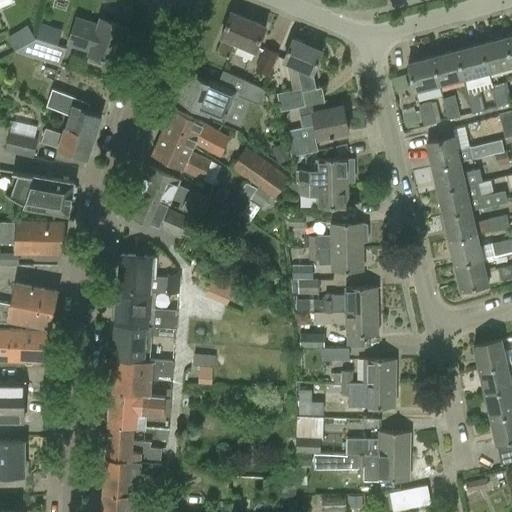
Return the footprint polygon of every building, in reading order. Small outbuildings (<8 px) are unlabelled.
[(255,50),(265,25),(231,12),(215,53),(228,58),(234,42),(255,50)] [(66,43),(77,46),(90,51),(89,54),(117,64),(129,28),(101,19),(98,25),(75,18),(66,43)] [(4,36),(12,48),(32,35),(23,23),(4,36)] [(16,51),(45,60),(51,43),(36,38),(16,51)] [(283,61),(287,62),(292,90),(277,93),(281,110),(325,101),(322,86),(315,87),(312,73),(321,50),(292,38),(283,61)] [(504,38),(480,44),(487,72),(511,65),(504,38)] [(480,44),(456,50),(463,78),(487,72),(480,44)] [(275,52),(264,47),(255,70),(266,75),(275,52)] [(439,84),(463,78),(456,50),(432,57),(439,84)] [(414,91),(439,84),(432,57),(407,63),(414,91)] [(187,73),(177,97),(208,113),(224,120),(235,93),(218,86),(217,89),(187,73)] [(242,78),(235,93),(252,100),(256,102),(257,102),(260,103),(265,88),(242,78)] [(491,86),(496,107),(509,104),(504,83),(491,86)] [(472,113),(484,110),(479,88),(466,91),(472,113)] [(45,106),(70,115),(67,124),(96,134),(103,116),(88,110),(90,103),(51,89),(45,106)] [(442,99),(447,120),(460,117),(455,95),(442,99)] [(436,124),(430,102),(418,105),(423,127),(436,124)] [(299,116),(302,128),(285,131),(290,158),(300,155),(318,150),(315,138),(318,137),(347,131),(342,105),(312,112),(312,113),(299,116)] [(230,141),(223,134),(203,123),(172,108),(163,131),(191,145),(192,146),(193,143),(210,151),(223,157),(230,141)] [(511,115),(511,112),(498,115),(504,138),(511,136),(511,115)] [(11,120),(4,151),(34,158),(38,139),(35,138),(37,126),(11,120)] [(40,142),(58,148),(87,158),(96,134),(67,124),(63,134),(45,127),(40,142)] [(221,166),(209,160),(190,151),(192,146),(191,145),(163,131),(153,154),(202,177),(214,183),(221,166)] [(502,139),(457,148),(454,136),(425,143),(431,168),(460,162),(505,152),(502,139)] [(279,164),(290,159),(282,143),(271,148),(279,164)] [(231,168),(258,186),(274,198),(289,177),(246,147),(231,168)] [(316,160),(316,168),(301,169),(300,155),(290,158),(293,170),(296,170),(295,183),(347,181),(354,181),(354,159),(316,160)] [(460,162),(431,168),(437,192),(466,186),(479,183),(483,182),(480,169),(474,170),(463,173),(460,162)] [(148,165),(137,189),(168,204),(170,201),(202,215),(208,199),(177,185),(179,179),(148,165)] [(23,208),(38,210),(37,212),(73,220),(82,184),(46,175),(45,176),(34,174),(33,176),(18,173),(11,195),(25,203),(23,208)] [(316,196),(317,207),(314,207),(314,215),(331,215),(331,207),(347,206),(347,181),(295,183),(290,183),(288,189),(285,188),(280,201),(294,203),(298,196),(316,196)] [(466,186),(437,192),(443,216),(472,210),(483,208),(484,208),(505,203),(502,191),(494,193),(482,195),(479,183),(466,186)] [(264,212),(274,198),(258,186),(249,200),(241,213),(248,218),(256,206),(264,212)] [(127,213),(180,237),(175,248),(193,260),(198,244),(181,237),(189,219),(166,208),(168,204),(137,189),(127,213)] [(239,193),(237,197),(230,207),(241,213),(249,200),(239,193)] [(472,210),(443,216),(448,240),(477,234),(472,210)] [(507,213),(487,218),(485,218),(489,232),(510,227),(507,213)] [(282,214),(283,229),(304,228),(304,214),(282,214)] [(0,242),(15,243),(15,252),(0,251),(0,265),(19,265),(19,252),(63,253),(64,224),(15,223),(0,222),(0,242)] [(368,225),(361,223),(330,224),(330,234),(312,235),(312,231),(304,231),(304,236),(304,248),(305,248),(361,247),(361,244),(368,241),(368,225)] [(477,234),(448,240),(454,265),(483,258),(480,246),(477,234)] [(511,238),(491,243),(495,257),(495,256),(511,252),(511,238)] [(362,271),(361,247),(305,248),(305,253),(309,253),(309,260),(318,260),(318,264),(331,264),(331,271),(362,271)] [(121,254),(118,289),(150,291),(156,291),(179,292),(179,276),(166,275),(166,277),(156,276),(157,257),(121,254)] [(483,258),(454,265),(460,290),(489,283),(489,282),(499,280),(500,282),(511,278),(511,265),(496,269),(490,270),(486,271),(483,259),(483,258)] [(192,275),(208,283),(210,284),(204,296),(227,306),(234,288),(212,278),(215,273),(196,265),(192,275)] [(291,266),(292,279),(313,279),(313,265),(291,266)] [(313,280),(313,279),(292,279),(290,279),(292,294),(318,294),(318,280),(313,280)] [(0,318),(9,318),(50,326),(57,292),(16,284),(12,304),(0,301),(0,318)] [(313,299),(313,311),(376,310),(375,286),(345,287),(345,294),(334,294),(334,293),(324,293),(325,299),(313,299)] [(113,297),(112,306),(117,309),(116,320),(176,324),(177,311),(154,309),(156,291),(150,291),(118,289),(118,295),(113,297)] [(313,325),(345,324),(345,335),(376,334),(376,310),(313,311),(313,325)] [(115,347),(114,356),(150,359),(152,336),(175,338),(176,324),(116,320),(115,347)] [(0,358),(10,359),(10,328),(0,327),(0,358)] [(50,330),(10,328),(10,359),(48,361),(50,330)] [(300,347),(321,348),(321,334),(300,334),(300,347)] [(472,345),(478,370),(505,364),(500,339),(472,345)] [(193,366),(198,367),(197,384),(212,384),(213,368),(215,368),(217,356),(194,354),(193,366)] [(173,361),(150,359),(114,356),(111,390),(150,393),(151,380),(158,380),(158,375),(171,376),(172,372),(173,361)] [(364,359),(364,381),(395,382),(395,359),(364,359)] [(511,374),(508,375),(505,364),(478,370),(484,394),(511,388),(511,387),(511,374)] [(333,372),(333,381),(352,381),(352,369),(340,369),(340,372),(333,372)] [(394,407),(395,382),(364,381),(352,381),(333,381),(328,381),(328,395),(363,395),(363,407),(394,407)] [(0,402),(24,402),(24,383),(0,382),(0,402)] [(511,391),(511,388),(484,394),(490,420),(511,415),(511,391)] [(163,414),(164,394),(153,393),(150,393),(111,390),(109,424),(133,426),(146,427),(147,413),(163,414)] [(309,412),(310,393),(297,392),(296,412),(309,412)] [(0,422),(24,422),(24,402),(0,402),(0,422)] [(511,462),(511,415),(490,420),(495,444),(496,444),(501,465),(511,462)] [(295,452),(300,453),(312,453),(320,453),(321,440),(323,440),(324,417),(297,416),(295,452)] [(151,441),(144,441),(132,440),(133,426),(109,424),(106,458),(162,462),(162,461),(161,461),(162,448),(150,447),(151,441)] [(346,437),(346,453),(409,455),(410,431),(378,431),(378,438),(346,437)] [(0,474),(25,475),(24,441),(0,441),(0,474)] [(312,453),(300,453),(299,466),(312,466),(312,453)] [(346,453),(345,465),(367,466),(367,463),(378,463),(378,479),(409,480),(409,455),(346,453)] [(315,454),(315,466),(332,467),(333,454),(315,454)] [(161,482),(162,462),(106,458),(104,493),(135,495),(143,496),(144,481),(161,482)] [(306,477),(307,467),(298,467),(298,486),(305,486),(305,477),(306,477)] [(465,481),(467,491),(488,487),(486,477),(465,481)] [(390,493),(394,511),(431,504),(427,485),(390,493)] [(134,511),(135,495),(104,493),(102,511),(134,511)] [(345,510),(345,496),(322,496),(322,511),(343,511),(343,510),(345,510)] [(0,511),(24,511),(25,511),(6,511),(5,503),(0,503),(0,511)]
